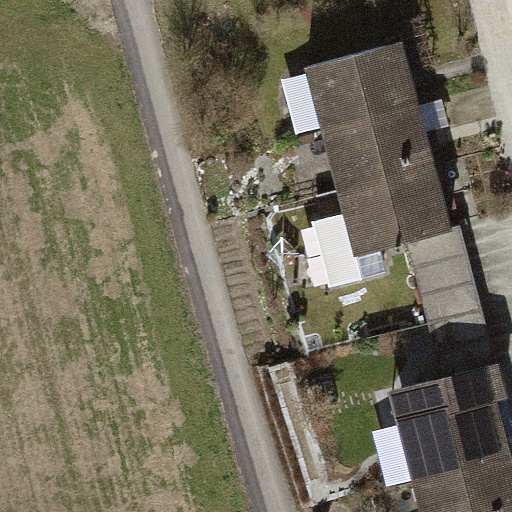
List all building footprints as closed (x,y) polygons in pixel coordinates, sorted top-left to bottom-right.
[(312,63),(325,117),(409,97),(395,42),(312,63)] [(325,117),(342,185),(425,164),(409,97),(325,117)] [(325,126),(306,131),(322,187),(340,181),(325,126)] [(442,231),(425,164),(342,185),(359,252),(407,240),(442,231)] [(407,240),(442,373),(451,404),(488,395),(504,390),(460,226),(442,231),(407,240)] [(393,386),(416,472),(502,449),(488,395),(451,404),(442,373),(393,386)] [(416,472),(427,511),(504,511),(511,510),(511,486),(502,449),(416,472)]
